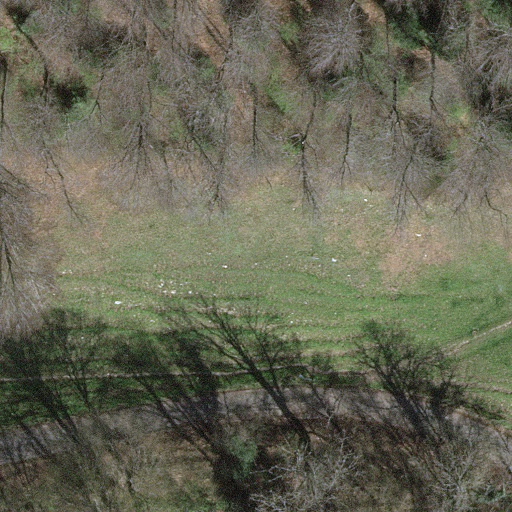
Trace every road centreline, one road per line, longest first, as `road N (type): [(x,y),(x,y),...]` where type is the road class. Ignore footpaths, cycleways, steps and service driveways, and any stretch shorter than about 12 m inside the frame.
road 1 (track): [(511,453),(437,419),(334,402),(204,409),(0,449)]
road 2 (track): [(511,301),(402,356),(334,402)]
